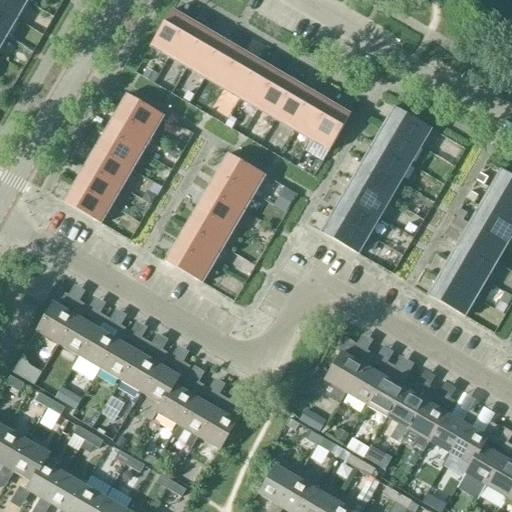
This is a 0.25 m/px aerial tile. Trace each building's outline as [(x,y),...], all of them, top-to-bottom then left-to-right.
[(0,0),(0,11),(19,23),(30,5),(21,0),(0,0)] [(0,35),(9,41),(19,23),(0,11),(0,35)] [(168,61),(191,22),(173,11),(150,50),(168,61)] [(186,71),(209,32),(191,22),(168,61),(186,71)] [(204,82),(227,43),(209,32),(186,71),(204,82)] [(0,55),(9,41),(0,35),(0,55)] [(221,92),(244,53),(227,43),(204,82),(221,92)] [(239,103),(262,64),(244,53),(221,92),(239,103)] [(257,113),(280,74),(262,64),(239,103),(257,113)] [(148,70),(143,78),(154,85),(159,76),(148,70)] [(275,124),(298,85),(280,74),(257,113),(275,124)] [(154,91),(159,94),(165,84),(160,81),(154,91)] [(293,134),(316,95),(298,85),(275,124),(293,134)] [(188,94),(184,101),(190,105),(194,97),(188,94)] [(311,145),(334,106),(316,95),(293,134),(311,145)] [(116,115),(155,138),(165,120),(126,97),(116,115)] [(334,106),(311,145),(328,155),(351,116),(334,106)] [(384,129),(423,151),(433,133),(395,110),(384,129)] [(144,155),(155,138),(116,115),(106,133),(144,155)] [(232,117),(227,125),(233,129),(238,120),(232,117)] [(96,118),(92,124),(99,128),(103,122),(96,118)] [(412,169),(423,151),(384,129),(373,146),(412,169)] [(134,173),(144,155),(106,133),(95,151),(134,173)] [(402,187),(412,169),(373,146),(363,164),(402,187)] [(183,155),(175,150),(171,156),(180,161),(183,155)] [(123,191),(134,173),(95,151),(85,169),(123,191)] [(256,197),(267,178),(228,155),(217,174),(256,197)] [(392,204),(402,187),(363,164),(353,182),(392,204)] [(113,209),(123,191),(85,169),(74,186),(113,209)] [(511,204),(511,178),(500,172),(489,191),(511,204)] [(246,215),(256,197),(217,174),(207,192),(246,215)] [(487,182),(480,177),(476,183),(484,188),(487,182)] [(381,222),(392,204),(353,182),(342,199),(381,222)] [(102,227),(113,209),(74,186),(64,204),(102,227)] [(298,197),(286,189),(274,209),(286,216),(298,197)] [(511,227),(511,204),(489,191),(479,208),(511,227)] [(235,232),(246,215),(207,192),(196,210),(235,232)] [(477,197),(470,193),(467,199),(474,203),(477,197)] [(153,209),(159,200),(152,196),(146,197),(143,203),(153,209)] [(371,240),(381,222),(342,199),(332,217),(371,240)] [(508,249),(511,241),(511,227),(479,208),(469,226),(508,249)] [(225,250),(235,232),(196,210),(186,228),(225,250)] [(460,211),(455,218),(463,223),(467,216),(460,211)] [(360,258),(371,240),(332,217),(321,235),(360,258)] [(149,218),(139,237),(149,242),(159,223),(149,218)] [(412,236),(416,229),(409,225),(405,232),(412,236)] [(497,267),(508,249),(469,226),(459,244),(497,267)] [(214,268),(225,250),(186,228),(176,246),(214,268)] [(487,284),(497,267),(459,244),(448,262),(487,284)] [(204,286),(214,268),(176,246),(165,263),(204,286)] [(477,302),(487,284),(448,262),(438,279),(477,302)] [(467,319),(477,302),(438,279),(428,297),(467,319)] [(54,344),(72,315),(58,307),(65,295),(58,291),(50,304),(54,306),(37,334),(54,344)] [(505,318),(511,305),(511,299),(504,294),(494,312),(505,318)] [(75,357),(92,327),(79,320),(86,307),(78,303),(72,315),(54,344),(75,357)] [(75,357),(68,369),(89,381),(96,369),(113,339),(100,332),(107,320),(99,315),(92,327),(75,357)] [(117,381),(134,352),(121,345),(128,332),(120,327),(113,339),(96,369),(117,381)] [(137,393),(155,363),(142,356),(149,344),(141,340),(134,352),(117,381),(137,393)] [(364,367),(360,365),(346,357),(353,345),(345,341),(338,353),(342,355),(319,394),(340,406),(346,395),(347,396),(364,367)] [(176,377),(176,376),(163,368),(169,356),(161,352),(155,363),(137,393),(159,405),(171,386),(176,377)] [(385,379),(381,377),(368,369),(374,357),(367,353),(360,365),(364,367),(347,396),(368,408),(385,379)] [(176,376),(176,377),(180,379),(182,381),(190,368),(183,364),(176,376)] [(405,391),(402,389),(388,381),(395,370),(387,366),(381,377),(385,379),(368,408),(388,420),(405,391)] [(29,367),(22,380),(25,382),(34,387),(39,378),(41,374),(29,367)] [(25,386),(11,377),(6,385),(20,393),(25,386)] [(427,403),(423,401),(410,393),(416,382),(409,377),(402,389),(405,391),(388,420),(409,432),(427,403)] [(196,437),(212,409),(198,401),(205,389),(197,384),(190,397),(174,425),(196,437)] [(161,406),(156,414),(174,425),(190,397),(171,386),(159,405),(161,406)] [(447,415),(444,413),(430,405),(437,394),(429,390),(423,401),(427,403),(409,432),(420,438),(415,448),(424,454),(429,444),(430,444),(447,415)] [(48,410),(53,402),(40,395),(35,402),(48,410)] [(66,406),(76,412),(83,401),(72,395),(66,406)] [(221,452),(237,423),(219,413),(226,401),(219,397),(212,409),(196,437),(221,452)] [(467,427),(463,424),(451,417),(457,406),(450,401),(444,413),(447,415),(430,444),(450,456),(467,427)] [(61,417),(65,410),(53,402),(48,410),(61,417)] [(143,435),(153,420),(143,413),(133,428),(143,435)] [(489,440),(483,437),(471,430),(478,418),(470,413),(463,424),(467,427),(450,456),(470,468),(471,468),(483,448),(484,448),(488,440),(489,440)] [(318,418),(312,429),(320,434),(326,423),(318,418)] [(489,440),(488,440),(492,442),(499,430),(490,425),(483,437),(489,440)] [(87,443),(91,435),(78,428),(74,436),(87,443)] [(0,464),(12,472),(28,444),(7,431),(0,443),(0,464)] [(317,448),(322,439),(309,432),(304,440),(317,448)] [(339,432),(333,440),(343,447),(349,438),(339,432)] [(99,451),(104,443),(91,435),(87,443),(99,451)] [(127,443),(120,439),(116,446),(123,450),(127,443)] [(322,439),(317,448),(329,455),(334,446),(322,439)] [(353,441),(347,451),(364,461),(369,451),(353,441)] [(45,464),(46,465),(51,457),(28,444),(12,472),(32,484),(33,485),(45,464)] [(511,493),(511,464),(508,462),(511,454),(511,447),(507,445),(500,457),(504,460),(487,489),(508,501),(511,493)] [(500,457),(484,448),(483,448),(471,468),(470,468),(465,476),(487,489),(504,460),(500,457)] [(391,462),(371,450),(364,461),(385,474),(391,462)] [(128,468),(132,460),(120,452),(115,460),(128,468)] [(149,456),(144,463),(153,468),(157,461),(149,456)] [(358,472),(363,464),(350,456),(346,464),(358,472)] [(141,475),(145,467),(132,460),(128,468),(141,475)] [(67,477),(46,465),(45,464),(33,485),(32,484),(27,493),(50,506),(67,477)] [(363,464),(358,472),(371,479),(376,471),(363,464)] [(462,493),(467,470),(451,466),(446,490),(462,493)] [(296,481),(294,480),(275,469),(259,495),(281,508),(296,481)] [(170,491),(174,484),(161,476),(157,484),(170,491)] [(59,511),(72,511),(87,489),(67,477),(50,506),(59,511)] [(306,511),(317,494),(316,493),(296,481),(281,508),(287,511),(306,511)] [(174,484),(170,491),(183,499),(187,491),(174,484)] [(101,511),(108,501),(87,489),(72,511),(101,511)] [(395,505),(400,497),(387,489),(382,497),(394,504),(395,505)] [(406,496),(420,504),(424,498),(410,490),(406,496)] [(334,511),(338,506),(337,506),(317,494),(306,511),(334,511)] [(400,497),(395,505),(407,511),(412,503),(400,497)] [(363,511),(367,505),(358,500),(350,511),(347,511),(338,506),(334,511),(363,511)] [(126,511),(108,501),(101,511),(126,511)] [(444,511),(447,507),(438,502),(431,511),(444,511)]
